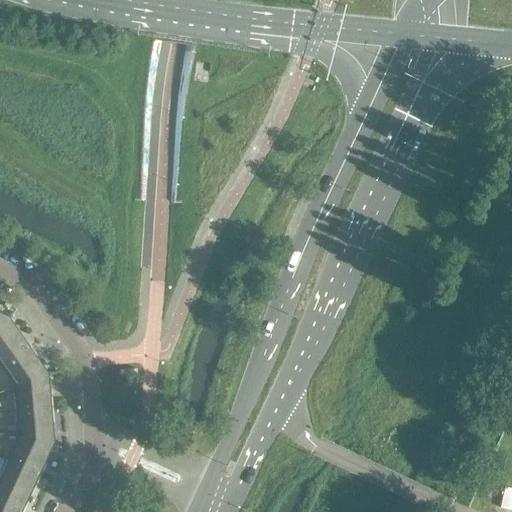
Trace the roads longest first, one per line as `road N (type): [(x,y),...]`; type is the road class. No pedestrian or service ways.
road 1 (tertiary): [(230,505),(421,103)]
road 2 (tertiary): [(364,116),(208,493)]
road 3 (primary): [(94,0),(317,25)]
road 4 (residential): [(0,271),(53,313),(73,346),(92,409),(92,458)]
road 5 (residential): [(92,458),(134,452),(208,493)]
